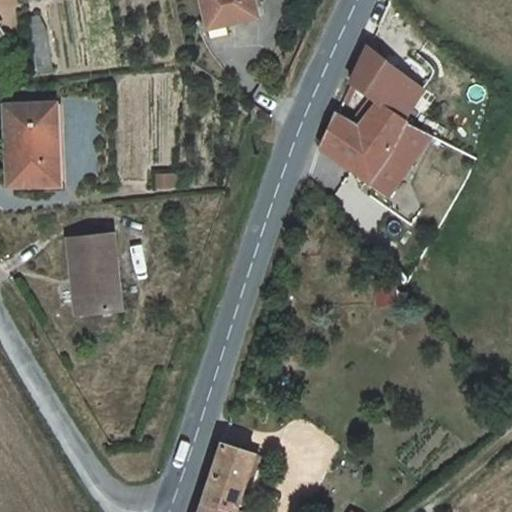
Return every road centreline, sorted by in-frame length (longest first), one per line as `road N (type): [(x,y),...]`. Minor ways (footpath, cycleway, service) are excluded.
road 1 (secondary): [(358,0),(299,126),(169,511)]
road 2 (unclassified): [(0,314),(116,505),(135,511)]
